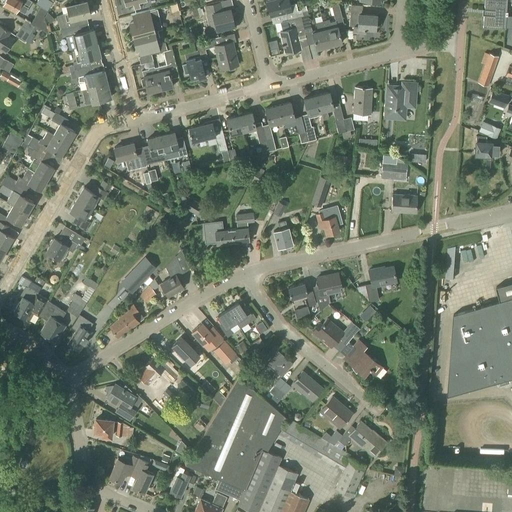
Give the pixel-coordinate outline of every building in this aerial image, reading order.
[(21,1),(18,0),(4,0),(5,0),(2,5),(15,12),(17,10),(24,14),(28,8),(20,4),(21,1)] [(41,6),(40,7),(47,11),(52,2),(48,0),(37,0),(36,3),(41,6)] [(139,7),(138,1),(142,0),(123,0),(125,4),(132,2),(134,8),(139,7)] [(300,17),(307,11),(302,12),(302,10),(297,11),(296,3),(288,5),(287,0),(277,0),(265,3),(269,18),(279,15),(281,21),(281,22),(300,17)] [(483,15),(482,27),(505,29),(506,16),(507,16),(507,11),(506,11),(506,0),(484,0),(484,9),(483,15)] [(60,31),(78,26),(77,19),(89,16),(86,2),(67,7),(69,12),(56,15),(60,31)] [(207,16),(211,32),(234,26),(229,10),(221,12),(219,4),(205,8),(207,16)] [(342,17),(339,4),(331,6),(335,19),(342,17)] [(374,31),(376,17),(361,16),(362,5),(351,4),(349,26),(353,26),(352,32),(366,33),(366,30),(374,31)] [(44,16),(47,11),(40,7),(31,23),(49,34),(44,16)] [(133,37),(157,31),(157,30),(160,29),(157,16),(158,16),(156,8),(140,12),(142,21),(130,24),(133,37)] [(307,11),(300,17),(304,32),(312,30),(307,11)] [(296,36),(305,33),(304,32),(300,17),(281,22),(281,21),(280,22),(282,31),(279,32),(284,54),(299,50),(296,36)] [(329,47),(341,44),(335,21),(330,22),(329,19),(322,21),(329,47)] [(25,42),(31,31),(34,26),(25,20),(15,36),(25,42)] [(318,32),(312,34),(316,50),(329,47),(322,21),(316,22),(318,32)] [(0,49),(5,53),(11,42),(5,38),(8,32),(0,26),(0,49)] [(76,48),(96,43),(94,44),(90,31),(80,33),(78,26),(60,31),(62,38),(73,35),(76,48)] [(150,55),(151,54),(167,49),(165,42),(160,43),(157,31),(133,37),(137,52),(149,48),(150,55)] [(203,40),(205,49),(214,47),(219,70),(226,69),(226,70),(227,71),(233,70),(234,68),(233,67),(237,66),(235,58),(233,58),(230,44),(232,43),(225,45),(222,36),(203,40)] [(205,49),(203,40),(195,42),(197,50),(184,54),(187,64),(182,65),(184,74),(188,73),(190,82),(204,78),(202,70),(210,68),(205,49)] [(70,72),(89,68),(88,61),(99,58),(96,43),(76,48),(76,50),(79,49),(81,60),(73,62),(74,65),(62,68),(63,73),(70,71),(70,72)] [(487,86),(498,56),(484,52),(481,62),(484,63),(477,83),(487,86)] [(151,54),(150,55),(151,56),(138,59),(140,64),(153,61),(151,54)] [(0,66),(4,69),(9,61),(0,55),(0,66)] [(157,77),(160,90),(171,88),(169,81),(178,79),(174,64),(155,69),(157,77)] [(86,90),(107,85),(107,84),(104,85),(101,72),(91,75),(89,68),(70,72),(71,79),(79,77),(78,82),(84,81),(86,90)] [(147,94),(160,90),(157,77),(155,69),(142,72),(143,77),(143,78),(147,94)] [(9,75),(6,80),(17,87),(20,81),(9,75)] [(413,107),(415,84),(402,83),(402,89),(396,88),(396,87),(387,86),(385,117),(394,118),(394,113),(404,114),(404,106),(413,107)] [(107,85),(86,90),(86,91),(88,90),(91,103),(110,98),(107,85)] [(370,116),(372,89),(354,88),(352,114),(370,116)] [(504,108),(509,95),(492,89),(488,102),(504,108)] [(69,109),(77,107),(73,93),(66,95),(69,109)] [(317,96),(316,97),(317,99),(320,112),(321,112),(321,115),(323,120),(329,118),(327,110),(333,109),(331,105),(331,103),(329,93),(317,96)] [(315,97),(304,100),(305,107),(307,114),(308,115),(320,112),(317,99),(316,97),(315,97)] [(304,128),(300,115),(293,117),(290,104),(277,107),(282,126),(283,126),(282,123),(294,120),(297,132),(298,132),(301,143),(307,141),(304,128)] [(53,136),(68,145),(75,133),(64,127),(68,120),(55,112),(54,113),(44,106),(41,112),(52,118),(51,120),(60,125),(54,135),(53,136)] [(280,127),(282,126),(277,107),(265,110),(269,127),(262,128),(265,140),(268,151),(276,149),(270,126),(279,124),(280,127)] [(251,113),(239,117),(243,133),(255,129),(254,125),(251,113)] [(239,117),(226,120),(230,136),(243,133),(239,117)] [(343,119),(347,131),(354,129),(351,117),(343,119)] [(343,119),(335,121),(338,133),(341,132),(347,131),(343,119)] [(478,131),(496,138),(500,128),(483,121),(478,131)] [(214,133),(211,123),(188,129),(192,142),(215,137),(218,151),(227,149),(222,131),(214,133)] [(311,126),(304,128),(307,141),(315,139),(316,139),(313,126),(311,126)] [(0,146),(0,149),(6,153),(12,157),(15,152),(23,138),(9,130),(0,146)] [(53,136),(54,135),(47,131),(43,138),(40,138),(39,140),(28,133),(23,142),(27,145),(28,145),(29,145),(29,146),(46,157),(49,158),(53,152),(60,157),(68,145),(53,136)] [(285,136),(287,147),(295,145),(292,135),(291,132),(285,133),(286,136),(285,136)] [(160,137),(166,159),(187,154),(185,147),(178,149),(174,133),(160,137)] [(281,148),(287,147),(285,136),(279,138),(281,148)] [(147,164),(166,159),(160,137),(147,140),(151,156),(144,158),(146,166),(147,165),(147,164)] [(265,140),(259,142),(262,153),(268,151),(265,140)] [(146,166),(144,158),(142,151),(135,152),(133,142),(113,147),(117,161),(125,159),(128,170),(146,166)] [(491,145),(491,143),(475,142),(474,155),(490,156),(490,155),(497,155),(497,145),(491,145)] [(32,162),(28,169),(47,180),(53,169),(52,168),(43,163),(46,157),(29,146),(27,149),(28,152),(30,153),(29,155),(30,155),(30,157),(31,159),(33,161),(32,162)] [(230,161),(237,159),(234,148),(227,150),(230,161)] [(381,172),(396,173),(396,169),(400,169),(403,170),(403,162),(397,161),(397,160),(382,158),(381,172)] [(184,172),(191,170),(189,160),(181,162),(184,172)] [(248,180),(253,169),(245,164),(239,176),(248,180)] [(253,169),(248,180),(257,184),(264,170),(256,167),(255,170),(253,169)] [(26,190),(29,184),(40,191),(47,180),(28,169),(25,175),(23,178),(19,176),(14,183),(15,184),(26,190)] [(150,181),(158,180),(155,169),(148,170),(150,181)] [(147,172),(142,173),(145,184),(150,182),(147,172)] [(321,207),(330,178),(320,175),(311,203),(321,207)] [(15,184),(14,183),(4,177),(0,183),(12,190),(15,184)] [(100,185),(108,190),(110,185),(103,181),(100,185)] [(77,199),(91,208),(98,196),(103,199),(107,193),(95,185),(91,191),(84,187),(77,199)] [(12,205),(26,214),(33,202),(19,194),(13,190),(6,202),(12,206),(12,205)] [(203,218),(206,212),(199,208),(202,204),(187,195),(181,206),(203,218)] [(414,213),(416,197),(392,195),(391,211),(414,213)] [(85,219),(91,208),(77,199),(70,211),(77,215),(73,222),(85,229),(89,222),(85,219)] [(281,216),(286,205),(278,201),(273,212),(281,216)] [(319,213),(315,214),(319,229),(323,228),(325,236),(340,231),(338,225),(343,223),(337,204),(318,210),(319,213)] [(20,225),(26,214),(12,205),(12,206),(6,217),(20,225)] [(231,230),(232,242),(234,242),(248,240),(247,228),(246,228),(246,222),(254,221),(253,212),(235,214),(236,224),(239,223),(240,229),(231,230)] [(232,242),(231,230),(223,231),(222,220),(203,222),(205,244),(216,243),(216,244),(232,242)] [(0,246),(6,250),(13,238),(6,234),(10,228),(0,221),(0,246)] [(286,228),(284,221),(277,223),(279,230),(273,232),(277,248),(291,244),(287,228),(286,228)] [(80,251),(87,240),(77,234),(73,241),(66,237),(63,243),(56,239),(48,254),(61,261),(67,250),(74,254),(77,249),(80,251)] [(116,255),(121,248),(114,244),(110,251),(116,255)] [(181,250),(164,267),(171,279),(161,285),(168,297),(183,288),(176,277),(183,273),(179,265),(187,262),(181,250)] [(132,292),(156,266),(146,256),(130,273),(135,278),(126,287),(132,292)] [(396,282),(392,267),(378,270),(377,268),(368,270),(371,284),(357,287),(357,290),(368,302),(369,303),(378,300),(375,286),(396,282)] [(328,304),(326,295),(341,291),(337,273),(336,274),(337,275),(324,278),(324,276),(316,278),(319,292),(314,293),(319,311),(328,304)] [(33,282),(42,287),(45,281),(37,276),(33,282)] [(86,276),(82,281),(90,286),(94,289),(98,283),(86,276)] [(453,314),(448,395),(491,383),(511,377),(511,281),(509,283),(496,286),(500,300),(453,314)] [(22,317),(27,309),(29,310),(33,304),(32,303),(37,294),(38,294),(42,287),(33,282),(32,282),(28,288),(26,287),(21,296),(22,297),(14,312),(15,312),(15,314),(19,316),(20,315),(22,317)] [(306,292),(303,283),(287,288),(290,299),(306,294),(309,306),(316,304),(312,291),(306,292)] [(147,303),(156,294),(153,290),(150,285),(140,295),(147,303)] [(77,317),(87,301),(82,298),(75,293),(70,299),(72,301),(66,309),(77,317)] [(37,316),(47,300),(37,294),(32,303),(33,304),(29,310),(27,309),(22,317),(25,318),(29,321),(34,314),(37,316)] [(47,300),(37,316),(39,317),(39,316),(47,320),(39,332),(54,342),(65,326),(58,322),(65,312),(49,300),(47,300)] [(228,310),(235,322),(240,328),(255,318),(252,313),(251,314),(245,306),(241,309),(238,303),(228,310)] [(375,311),(369,305),(363,312),(369,318),(375,311)] [(118,338),(139,322),(134,316),(139,312),(135,306),(129,310),(120,317),(110,327),(118,338)] [(296,318),(309,314),(307,307),(294,310),(296,318)] [(228,326),(235,322),(228,310),(217,316),(222,325),(221,326),(227,336),(232,333),(228,326)] [(79,351),(85,340),(90,333),(86,330),(90,324),(78,316),(73,324),(78,327),(67,343),(79,351)] [(338,338),(342,333),(326,319),(316,332),(323,338),(321,340),(330,347),(338,338)] [(346,328),(342,333),(350,340),(360,328),(353,322),(347,329),(346,328)] [(219,346),(216,342),(211,336),(201,324),(192,332),(208,350),(211,347),(213,350),(212,350),(224,364),(228,360),(231,363),(238,357),(225,341),(219,346)] [(192,360),(197,355),(193,350),(180,337),(172,346),(185,359),(188,356),(192,360)] [(256,353),(259,350),(264,344),(260,338),(249,344),(256,353)] [(375,375),(381,368),(362,351),(366,347),(358,341),(348,352),(343,358),(348,362),(352,366),(351,368),(352,368),(356,372),(357,370),(363,375),(368,369),(375,375)] [(292,363),(280,353),(273,362),(270,359),(263,369),(270,375),(274,371),(281,377),(292,363)] [(159,362),(153,356),(143,367),(144,368),(137,375),(147,384),(161,370),(172,380),(176,376),(160,360),(159,362)] [(312,401),(322,388),(302,371),(291,384),(297,389),(296,390),(301,394),(302,392),(312,401)] [(185,464),(220,478),(235,484),(245,489),(238,505),(247,509),(245,511),(301,511),(307,499),(290,492),(297,473),(277,465),(280,458),(264,451),(285,417),(238,376),(214,416),(185,464)] [(273,395),(285,381),(280,377),(268,391),(273,395)] [(285,381),(273,395),(268,400),(275,406),(291,386),(285,381)] [(105,387),(107,395),(106,397),(120,406),(116,412),(129,420),(136,410),(129,405),(135,396),(129,393),(131,391),(125,384),(122,388),(115,384),(114,385),(105,387)] [(217,402),(224,396),(219,390),(212,396),(217,402)] [(339,428),(351,413),(331,396),(321,408),(333,419),(331,421),(339,428)] [(333,444),(321,437),(288,417),(278,434),(335,467),(336,466),(343,470),(334,489),(352,497),(366,465),(349,457),(350,454),(341,449),(333,444)] [(111,438),(113,420),(96,419),(95,433),(103,434),(102,437),(111,438)] [(333,444),(341,449),(343,446),(350,438),(357,444),(358,443),(374,456),(385,442),(371,430),(370,431),(366,427),(367,427),(360,421),(353,428),(350,425),(341,435),(333,444)] [(333,444),(341,435),(335,430),(330,436),(325,432),(321,437),(333,444)] [(188,458),(192,451),(181,440),(175,450),(188,458)] [(133,471),(138,458),(132,455),(129,462),(118,457),(109,477),(121,483),(127,468),(133,471)] [(138,458),(133,471),(138,473),(132,488),(143,493),(152,472),(147,470),(150,463),(138,458)] [(151,465),(167,471),(169,465),(153,459),(151,465)] [(403,476),(404,466),(394,465),(394,475),(403,476)] [(190,487),(195,477),(183,471),(180,477),(176,476),(169,491),(180,496),(185,484),(190,487)] [(231,495),(235,484),(220,478),(216,488),(231,495)] [(223,507),(228,496),(218,492),(213,503),(201,498),(195,511),(221,511),(224,508),(223,507)] [(92,511),(94,508),(81,503),(77,511),(92,511)]
